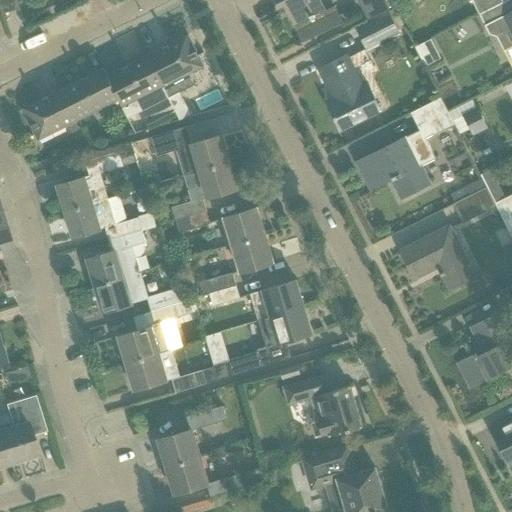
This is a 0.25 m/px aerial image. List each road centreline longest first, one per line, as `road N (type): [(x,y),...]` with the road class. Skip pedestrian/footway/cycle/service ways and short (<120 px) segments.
road 1 (residential): [(218,0),(446,453),(462,511)]
road 2 (residential): [(89,478),(61,392),(26,207),(0,151)]
